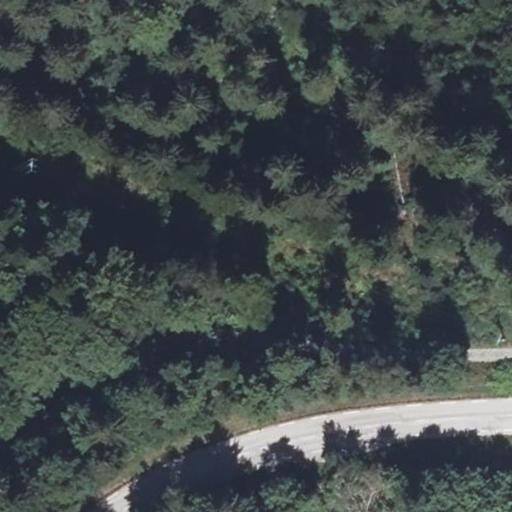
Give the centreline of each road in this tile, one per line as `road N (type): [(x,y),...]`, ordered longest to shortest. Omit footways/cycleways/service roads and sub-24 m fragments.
road 1 (track): [(0,443),(62,408),(185,370),(511,350)]
road 2 (secondary): [(511,415),(234,453),(121,511)]
